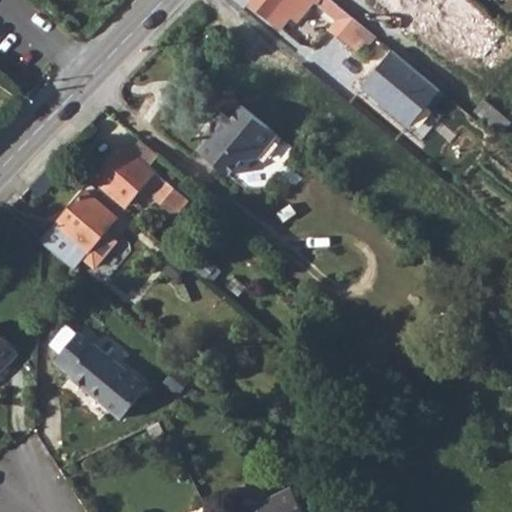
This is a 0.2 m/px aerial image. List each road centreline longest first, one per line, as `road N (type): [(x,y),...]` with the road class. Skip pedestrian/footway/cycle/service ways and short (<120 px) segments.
road 1 (secondary): [(0,170),(163,0)]
road 2 (unknown): [(247,191),(100,64)]
